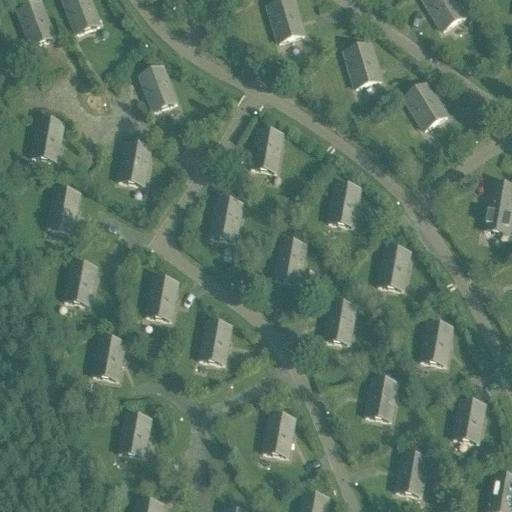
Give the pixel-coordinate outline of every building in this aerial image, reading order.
[(76,39),(101,30),(89,0),(71,0),(62,3),(76,39)] [(452,0),(428,0),(423,3),(444,36),(466,22),(452,0)] [(280,48),(305,40),(294,3),(268,11),(280,48)] [(31,52),(56,42),(42,7),(17,16),(31,52)] [(356,93),(381,86),(370,49),(345,57),(356,93)] [(153,117),(178,108),(164,72),(139,81),(153,117)] [(425,135),(447,121),(427,89),(405,102),(425,135)] [(64,129),(38,124),(32,162),(58,166),(64,129)] [(284,140),(258,135),(251,173),(277,178),(284,140)] [(145,190),(152,153),(126,148),(119,186),(145,190)] [(511,224),(511,191),(492,188),(485,226),(511,230),(511,224)] [(329,228),(354,232),(361,194),(335,190),(329,228)] [(81,199),(55,194),(48,232),(74,237),(81,199)] [(236,247),(243,209),(217,204),(210,242),(236,247)] [(307,251),(281,246),(274,284),(300,288),(307,251)] [(411,258),(385,253),(378,291),(404,296),(411,258)] [(97,273),(71,268),(64,306),(90,310),(97,273)] [(172,326),(179,288),(153,283),(146,321),(172,326)] [(331,307),(324,345),(350,350),(357,312),(331,307)] [(225,369),(232,332),(206,327),(199,365),(225,369)] [(446,371),(453,333),(427,328),(420,366),(446,371)] [(99,343),(93,381),(119,385),(125,348),(99,343)] [(391,426),(398,388),(372,384),(365,422),(391,426)] [(453,444),(479,448),(486,411),(460,406),(453,444)] [(145,462),(151,424),(125,420),(119,458),(145,462)] [(289,462),(295,424),(269,420),(263,458),(289,462)] [(396,497),(421,502),(429,464),(404,459),(396,497)] [(511,511),(511,483),(493,480),(487,511),(511,511)] [(327,511),(329,504),(303,499),(300,511),(327,511)]
